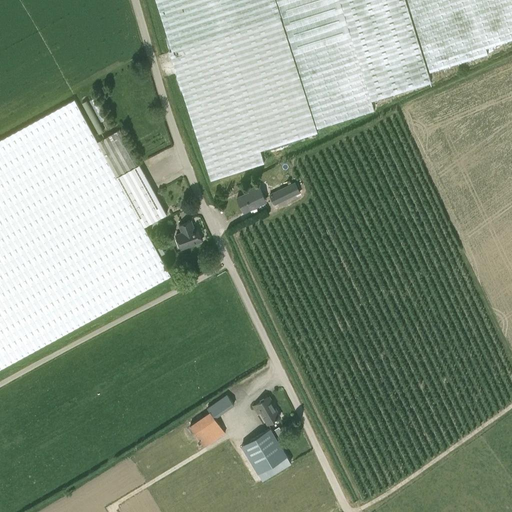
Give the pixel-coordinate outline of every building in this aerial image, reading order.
[(155,0),(161,18),(169,41),(172,50),(170,52),(176,74),(189,114),(201,151),(210,180),(240,170),(264,162),(260,151),(289,142),(317,132),(300,78),(290,47),(282,22),(275,0),(155,0)] [(277,0),(280,9),(289,39),(297,65),(317,128),(343,120),(374,110),(371,100),(402,91),(431,82),(404,0),(277,0)] [(511,0),(407,0),(411,11),(420,40),(429,72),(458,63),(487,54),(486,48),(511,39),(511,0)] [(166,214),(151,187),(119,129),(97,142),(74,100),(0,139),(0,368),(170,276),(143,227),(166,214)] [(294,182),(269,193),(274,203),(299,192),(294,182)] [(252,189),(237,196),(244,211),(259,203),(258,202),(265,199),(258,184),(251,188),(252,189)] [(181,249),(202,240),(197,227),(194,228),(191,221),(179,225),(182,233),(176,235),(181,249)] [(268,396),(253,405),(257,413),(260,411),(267,423),(280,416),(268,396)] [(210,410),(189,424),(204,446),(225,432),(215,417),(210,410)] [(271,427),(241,445),(258,472),(287,454),(277,437),(271,427)]
